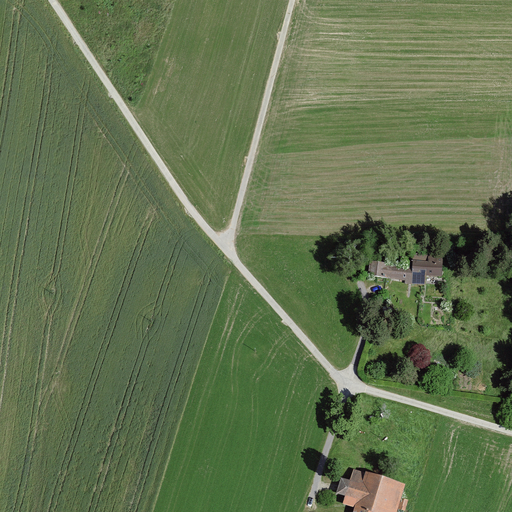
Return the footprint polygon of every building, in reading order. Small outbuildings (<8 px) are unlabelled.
[(412,254),(412,262),(428,263),(429,255),(412,254)] [(412,266),(369,261),(367,276),(410,281),(412,266)] [(412,262),(412,266),(410,281),(410,284),(425,284),(425,276),(443,277),(444,264),(428,263),(412,262)] [(397,511),(406,486),(353,470),(349,482),(345,497),(343,505),(355,509),(353,511),(397,511)] [(345,497),(349,482),(341,480),(337,495),(345,497)]
